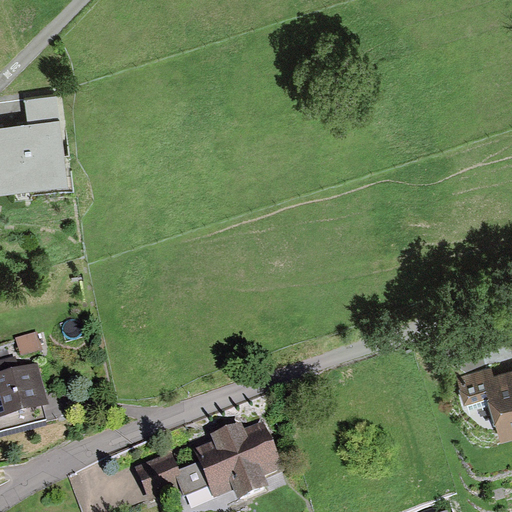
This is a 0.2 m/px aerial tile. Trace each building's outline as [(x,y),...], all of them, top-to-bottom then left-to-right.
[(27,98),(30,122),(0,126),(0,185),(66,177),(56,95),(27,98)] [(42,366),(0,377),(0,427),(55,412),(42,366)] [(491,368),(460,378),(466,399),(489,392),(502,432),(511,429),(511,369),(493,375),(491,368)] [(220,446),(200,454),(219,503),(236,497),(246,508),(275,497),(270,485),(288,478),(267,426),(244,435),(240,426),(216,436),(220,446)] [(173,461),(140,475),(156,511),(189,497),(173,461)]
